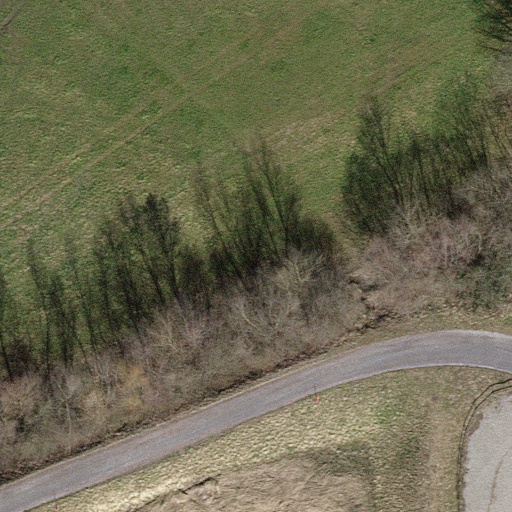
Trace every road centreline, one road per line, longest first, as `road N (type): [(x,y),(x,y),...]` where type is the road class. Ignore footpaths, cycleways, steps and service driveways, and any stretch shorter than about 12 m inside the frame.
road 1 (track): [(0,500),(329,369),(451,345),(511,361)]
road 2 (track): [(451,345),(440,511)]
